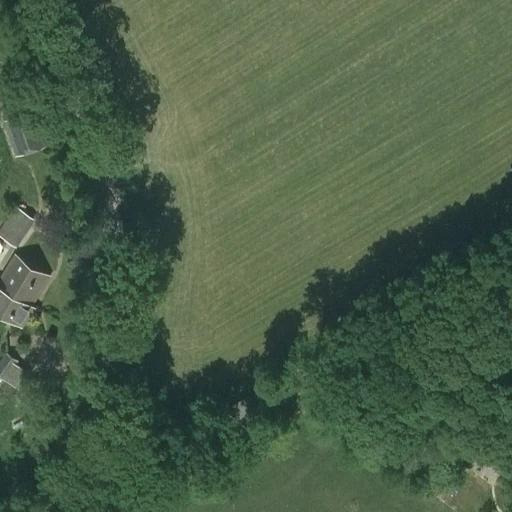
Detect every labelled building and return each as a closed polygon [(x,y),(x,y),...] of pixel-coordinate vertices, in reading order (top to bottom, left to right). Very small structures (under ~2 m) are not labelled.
[(16,157),(50,145),(38,110),(4,122),(16,157)] [(16,206),(0,228),(0,234),(18,246),(36,220),(16,206)] [(16,255),(0,278),(0,286),(31,305),(50,277),(16,255)] [(0,312),(22,327),(35,307),(31,305),(0,286),(0,312)] [(7,351),(0,360),(0,373),(14,384),(24,370),(16,364),(19,360),(7,351)] [(475,470),(494,443),(477,431),(458,457),(475,470)]
